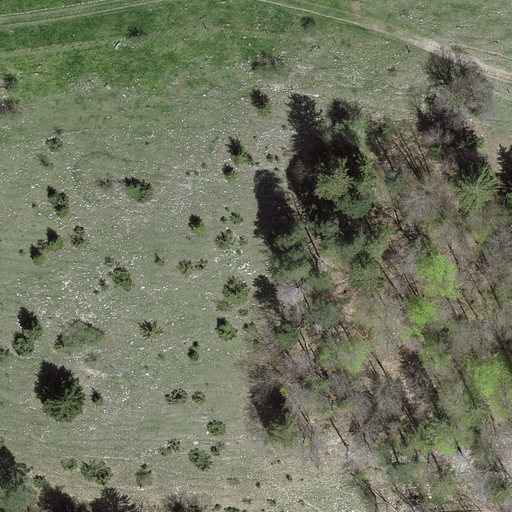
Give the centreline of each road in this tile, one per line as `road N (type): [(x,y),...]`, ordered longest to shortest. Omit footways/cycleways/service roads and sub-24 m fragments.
road 1 (track): [(511,89),(411,43),(257,0)]
road 2 (track): [(176,0),(0,23)]
